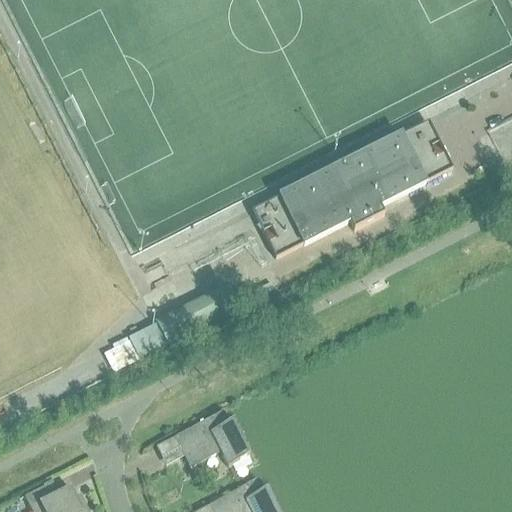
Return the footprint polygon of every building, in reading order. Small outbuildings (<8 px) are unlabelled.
[(260,232),(275,261),(303,247),(303,248),(349,225),(353,234),(384,218),(379,210),(425,187),(424,186),(452,172),(437,142),(409,156),(401,140),(280,201),(288,217),(260,232)] [(156,325),(167,347),(240,310),(229,288),(156,325)] [(173,440),(189,471),(220,456),(227,470),(249,459),(231,425),(229,426),(223,414),(173,440)] [(208,508),(210,511),(275,511),(266,493),(264,494),(258,482),(208,508)] [(84,511),(78,500),(75,501),(70,490),(55,498),(49,487),(24,499),(30,511),(84,511)]
